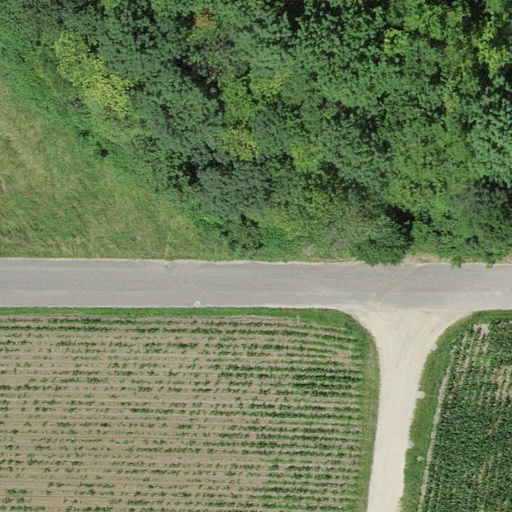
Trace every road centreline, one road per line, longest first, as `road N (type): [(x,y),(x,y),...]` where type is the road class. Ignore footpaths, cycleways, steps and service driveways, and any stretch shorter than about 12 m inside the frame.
road 1 (track): [(511,290),(0,288)]
road 2 (track): [(381,511),(399,357),(394,292)]
